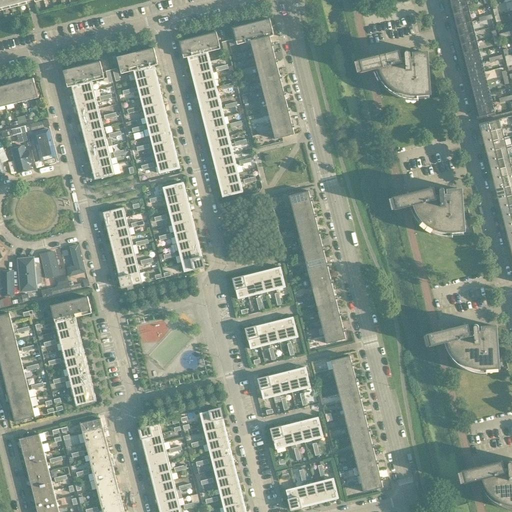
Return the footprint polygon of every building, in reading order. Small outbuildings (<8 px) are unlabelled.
[(8,0),(0,0),(2,8),(10,6),(8,0)] [(467,2),(451,6),(452,11),(450,11),(451,16),(469,12),(467,2)] [(469,12),(451,16),(452,21),(455,20),(456,26),(472,22),(469,12)] [(270,19),(233,28),(237,45),(250,42),(250,41),(270,37),(274,36),(270,19)] [(472,22),(456,26),(458,31),(455,32),(456,37),(475,32),(472,22)] [(179,42),(183,59),(187,58),(187,57),(208,52),(220,49),(216,32),(179,42)] [(475,32),(456,37),(457,41),(460,41),(461,46),(477,42),(475,32)] [(250,41),(250,42),(252,50),(272,45),(270,37),(250,41)] [(477,42),(461,46),(463,51),(460,52),(461,57),(480,52),(477,42)] [(272,45),(252,50),(254,58),(274,53),(272,45)] [(121,74),(134,71),(133,70),(154,65),(154,66),(158,65),(154,48),(117,57),(121,74)] [(374,56),(373,56),(373,57),(367,59),(359,61),(362,73),(370,71),(376,70),(377,72),(378,75),(379,78),(380,79),(381,82),(383,84),(385,87),(387,89),(390,91),(392,93),(395,95),(398,96),(401,97),(404,98),(406,99),(408,99),(410,99),(413,100),(414,100),(418,100),(418,95),(429,94),(429,95),(430,95),(427,53),(414,54),(414,60),(410,60),(410,54),(410,53),(409,52),(408,51),(407,51),(406,51),(405,52),(404,53),(404,54),(404,58),(399,59),(396,51),(395,51),(395,52),(390,53),(374,57),(374,56)] [(187,57),(187,58),(190,67),(210,61),(208,52),(187,57)] [(480,52),(461,57),(462,62),(465,61),(466,66),(482,62),(480,52)] [(274,53),(254,58),(257,66),(276,61),(274,53)] [(210,61),(190,67),(192,76),(212,71),(210,61)] [(276,61),(257,66),(259,74),(278,69),(276,61)] [(67,88),(71,87),(71,86),(92,81),(92,82),(104,78),(100,62),(63,71),(67,88)] [(482,62),(466,66),(468,71),(465,72),(466,77),(485,72),(482,62)] [(133,70),(134,71),(136,80),(156,75),(154,66),(154,65),(133,70)] [(278,69),(259,74),(261,82),(280,77),(278,69)] [(212,71),(192,76),(194,85),(215,80),(212,71)] [(485,72),(466,77),(467,82),(470,81),(471,86),(487,82),(485,72)] [(156,75),(136,80),(138,89),(159,84),(156,75)] [(280,77),(261,82),(263,90),(282,85),(280,77)] [(33,78),(25,81),(30,100),(38,98),(33,78)] [(215,80),(194,85),(197,95),(217,89),(215,80)] [(25,81),(17,83),(22,102),(30,100),(25,81)] [(71,86),(71,87),(74,96),(94,91),(92,82),(92,81),(71,86)] [(487,82),(471,86),(473,92),(470,92),(471,97),(490,93),(487,82)] [(17,83),(9,85),(13,104),(22,102),(17,83)] [(159,84),(138,89),(141,99),(161,94),(159,84)] [(9,85),(0,87),(5,106),(13,104),(9,85)] [(282,85),(263,90),(265,98),(284,94),(282,85)] [(217,89),(197,95),(199,104),(219,99),(217,89)] [(94,91),(74,96),(76,105),(96,100),(94,91)] [(490,93),(471,97),(473,102),(475,101),(476,107),(492,103),(490,93)] [(161,94),(141,99),(143,108),(163,103),(161,94)] [(284,94),(265,98),(267,107),(286,102),(284,94)] [(219,99),(199,104),(201,113),(222,108),(219,99)] [(96,100),(76,105),(78,115),(99,110),(96,100)] [(286,102),(267,107),(269,115),(288,110),(286,102)] [(163,103),(143,108),(145,117),(166,112),(163,103)] [(492,103),(476,107),(478,112),(475,112),(477,120),(495,116),(492,103)] [(222,108),(201,113),(204,123),(224,117),(222,108)] [(99,110),(78,115),(80,124),(101,118),(99,110)] [(288,110),(269,115),(271,123),(290,118),(288,110)] [(166,112),(145,117),(148,127),(168,122),(166,112)] [(224,117),(204,123),(206,132),(226,127),(224,117)] [(101,118),(80,124),(83,133),(103,128),(101,118)] [(290,118),(271,123),(273,131),(292,126),(290,118)] [(499,119),(479,124),(481,134),(502,129),(499,119)] [(50,127),(48,120),(30,124),(32,131),(50,127)] [(168,122),(148,127),(150,136),(170,131),(168,122)] [(27,132),(25,126),(11,129),(13,136),(27,132)] [(292,126),(273,131),(275,140),(295,135),(292,126)] [(226,127),(206,132),(208,141),(229,136),(226,127)] [(103,128),(83,133),(85,142),(106,137),(103,128)] [(13,136),(11,129),(1,132),(3,138),(5,138),(13,136)] [(502,129),(481,134),(484,143),(504,138),(502,129)] [(55,158),(48,130),(32,134),(40,162),(55,158)] [(170,131),(150,136),(152,145),(173,140),(170,131)] [(229,136),(208,141),(211,151),(231,145),(229,136)] [(106,137),(85,142),(87,152),(108,146),(106,137)] [(504,138),(484,143),(486,153),(507,147),(504,138)] [(173,140),(152,145),(155,155),(175,150),(173,140)] [(231,145),(211,151),(213,160),(233,155),(231,145)] [(108,146),(87,152),(90,161),(110,156),(108,146)] [(28,171),(22,147),(11,150),(17,174),(28,171)] [(507,147),(486,153),(488,162),(509,157),(507,147)] [(175,150),(155,155),(157,164),(177,159),(175,150)] [(233,155),(213,160),(215,169),(236,164),(233,155)] [(110,156),(90,161),(92,170),(113,165),(110,156)] [(509,157),(488,162),(491,171),(511,166),(509,157)] [(177,159),(157,164),(159,174),(180,169),(177,159)] [(236,164),(215,169),(218,178),(238,173),(236,164)] [(113,165),(92,170),(95,180),(115,175),(113,165)] [(511,169),(511,166),(491,171),(493,181),(511,175),(511,169)] [(238,173),(218,178),(220,188),(241,183),(238,173)] [(511,175),(493,181),(495,190),(511,185),(511,175)] [(183,183),(163,188),(165,197),(186,192),(183,183)] [(241,183),(220,188),(223,198),(243,192),(241,183)] [(511,185),(495,190),(498,199),(511,195),(511,185)] [(408,193),(407,193),(407,194),(401,195),(393,197),(397,210),(405,208),(410,206),(411,209),(412,211),(412,212),(413,215),(415,217),(416,218),(417,221),(420,223),(422,226),(424,228),(427,230),(430,231),(433,233),(435,234),(439,235),(440,235),(441,236),(444,236),(446,236),(449,236),(450,236),(453,236),(452,232),(463,231),(464,231),(461,190),(448,191),(448,196),(445,197),(444,190),(444,189),(443,188),(442,188),(441,188),(440,188),(439,189),(439,190),(438,190),(438,191),(439,195),(433,196),(431,187),(429,188),(430,188),(419,191),(408,194),(408,193)] [(289,196),(291,205),(311,200),(309,191),(289,196)] [(186,192),(165,197),(168,207),(188,202),(186,192)] [(511,195),(498,199),(500,209),(511,205),(511,195)] [(311,200),(291,205),(293,213),(313,208),(311,200)] [(188,202),(168,207),(170,216),(190,211),(188,202)] [(511,205),(500,209),(502,218),(511,215),(511,205)] [(103,213),(105,222),(126,217),(123,208),(103,213)] [(313,208),(293,213),(295,221),(315,216),(313,208)] [(190,211),(170,216),(172,225),(193,220),(190,211)] [(511,215),(502,218),(505,227),(511,225),(511,215)] [(315,216),(295,221),(298,229),(317,224),(315,216)] [(126,217),(105,222),(108,232),(128,227),(126,217)] [(193,220),(172,225),(175,235),(195,230),(193,220)] [(317,224),(298,229),(300,237),(319,232),(317,224)] [(128,227),(108,232),(110,241),(130,236),(128,227)] [(195,230),(175,235),(177,244),(197,239),(195,230)] [(319,232),(300,237),(302,245),(321,241),(319,232)] [(130,236),(110,241),(112,250),(133,245),(130,236)] [(197,239),(177,244),(179,253),(200,248),(197,239)] [(321,241),(302,245),(304,254),(323,249),(321,241)] [(133,245),(112,250),(115,260),(135,255),(133,245)] [(84,273),(77,246),(64,249),(71,276),(84,273)] [(200,248),(179,253),(182,263),(202,258),(200,248)] [(323,249),(304,254),(306,262),(325,257),(323,249)] [(54,253),(39,256),(45,280),(59,277),(54,253)] [(135,255),(115,260),(117,269),(137,264),(135,255)] [(325,257),(306,262),(308,270),(327,265),(325,257)] [(202,258),(182,263),(184,272),(205,267),(202,258)] [(35,289),(32,259),(16,260),(20,291),(35,289)] [(137,264),(117,269),(119,278),(140,273),(137,264)] [(327,265),(308,270),(310,278),(329,273),(327,265)] [(280,267),(271,269),(276,290),(286,287),(280,267)] [(271,269),(261,272),(266,292),(276,290),(271,269)] [(13,272),(0,272),(0,296),(13,296),(13,272)] [(261,272),(252,274),(257,295),(266,292),(261,272)] [(140,273),(119,278),(122,288),(142,283),(140,273)] [(329,273),(310,278),(312,286),(331,281),(329,273)] [(252,274),(243,276),(248,297),(257,295),(252,274)] [(238,299),(248,297),(243,276),(233,279),(238,299)] [(331,281),(312,286),(314,294),(333,290),(331,281)] [(71,291),(70,286),(70,284),(66,285),(51,289),(53,295),(71,291)] [(53,295),(51,289),(41,291),(43,298),(53,295)] [(333,290),(314,294),(316,303),(335,298),(333,290)] [(37,292),(21,296),(23,302),(38,298),(37,292)] [(51,306),(55,323),(75,317),(75,318),(92,314),(88,297),(51,306)] [(335,298),(316,303),(318,311),(337,306),(335,298)] [(337,306),(318,311),(320,319),(340,314),(337,306)] [(0,315),(0,326),(12,323),(9,313),(0,315)] [(340,314),(320,319),(322,327),(342,322),(340,314)] [(75,317),(55,323),(57,332),(78,327),(75,318),(75,317)] [(293,317),(283,320),(288,340),(298,338),(293,317)] [(283,320),(274,322),(279,342),(288,340),(283,320)] [(274,322),(265,324),(270,345),(279,342),(274,322)] [(342,322),(322,327),(324,335),(344,330),(342,322)] [(12,323),(0,326),(0,335),(14,332),(12,323)] [(265,324),(255,327),(260,347),(270,345),(265,324)] [(443,329),(442,330),(441,330),(435,332),(428,334),(431,346),(438,344),(444,343),(445,344),(445,346),(446,348),(447,350),(448,352),(450,355),(452,357),(454,360),(456,362),(459,364),(461,366),(464,368),(467,369),(470,371),(473,371),(487,373),(487,368),(498,367),(498,368),(499,368),(496,326),(482,327),(483,333),(479,333),(479,327),(479,326),(478,326),(478,325),(477,325),(477,324),(476,324),(475,324),(475,325),(474,325),(473,325),(473,326),(473,327),(473,331),(467,333),(465,324),(464,324),(464,325),(443,330),(443,329)] [(78,327),(57,332),(59,341),(80,336),(78,327)] [(255,327),(245,329),(251,349),(260,347),(255,327)] [(344,330),(324,335),(326,344),(346,339),(344,330)] [(14,332),(0,335),(0,345),(16,342),(14,332)] [(80,336),(59,341),(62,350),(82,345),(80,336)] [(16,342),(0,345),(0,355),(19,351),(16,342)] [(82,345),(62,350),(64,360),(85,355),(82,345)] [(19,351),(0,355),(0,363),(1,366),(21,360),(19,351)] [(85,355),(64,360),(66,369),(87,364),(85,355)] [(331,361),(333,369),(352,365),(350,356),(331,361)] [(21,360),(1,366),(3,375),(23,370),(21,360)] [(87,364),(66,369),(69,378),(89,373),(87,364)] [(352,365),(333,369),(335,378),(354,373),(352,365)] [(306,367),(296,370),(301,390),(311,388),(306,367)] [(23,370),(3,375),(5,384),(26,379),(23,370)] [(296,370),(286,372),(292,392),(301,390),(296,370)] [(286,372),(277,374),(282,395),(292,392),(286,372)] [(89,373),(69,378),(71,388),(92,383),(89,373)] [(354,373),(335,378),(337,386),(356,381),(354,373)] [(277,374),(268,377),(273,397),(282,395),(277,374)] [(268,377),(258,379),(263,400),(273,397),(268,377)] [(26,379),(5,384),(8,394),(28,388),(26,379)] [(356,381),(337,386),(339,394),(358,389),(356,381)] [(92,383),(71,388),(73,397),(94,392),(92,383)] [(28,388),(8,394),(10,403),(30,398),(28,388)] [(358,389),(339,394),(341,402),(360,397),(358,389)] [(94,392),(73,397),(76,407),(96,402),(94,392)] [(360,397),(341,402),(343,410),(362,405),(360,397)] [(30,398),(10,403),(12,412),(33,407),(30,398)] [(362,405),(343,410),(345,418),(364,414),(362,405)] [(33,407),(12,412),(15,422),(35,417),(33,407)] [(200,413),(202,423),(223,418),(220,408),(200,413)] [(364,414),(345,418),(347,427),(367,422),(364,414)] [(318,417),(308,420),(313,440),(323,438),(318,417)] [(223,418),(202,423),(205,433),(225,427),(223,418)] [(80,424),(83,434),(103,428),(101,419),(80,424)] [(308,420),(299,422),(304,442),(313,440),(308,420)] [(299,422),(290,424),(295,445),(304,442),(299,422)] [(367,422),(347,427),(349,435),(369,430),(367,422)] [(159,424),(139,429),(141,439),(162,433),(159,424)] [(290,424),(280,427),(285,447),(295,445),(290,424)] [(225,427),(205,433),(207,442),(227,437),(225,427)] [(276,450),(285,447),(280,427),(271,429),(276,450)] [(103,428),(83,434),(85,443),(105,438),(103,428)] [(369,430),(349,435),(351,443),(371,438),(369,430)] [(162,433),(141,439),(143,448),(164,443),(162,433)] [(19,439),(22,449),(42,444),(40,434),(19,439)] [(227,437),(207,442),(209,451),(230,446),(227,437)] [(105,438),(85,443),(87,452),(108,447),(105,438)] [(371,438),(351,443),(353,451),(373,446),(371,438)] [(164,443),(143,448),(146,457),(166,452),(164,443)] [(42,444),(22,449),(24,458),(44,453),(42,444)] [(230,446),(209,451),(212,461),(232,455),(230,446)] [(373,446),(353,451),(355,459),(375,454),(373,446)] [(108,447),(87,452),(90,462),(110,456),(108,447)] [(166,452),(146,457),(148,467),(169,461),(166,452)] [(44,453),(24,458),(26,467),(47,462),(44,453)] [(375,454),(355,459),(357,467),(377,462),(375,454)] [(232,455),(212,461),(214,470),(234,465),(232,455)] [(110,456),(90,462),(92,471),(112,466),(110,456)] [(286,467),(284,459),(279,461),(274,463),(276,470),(286,467)] [(477,466),(476,466),(476,467),(469,469),(462,470),(465,483),(472,481),(479,480),(480,482),(481,485),(481,486),(483,489),(484,491),(486,494),(488,496),(490,499),(493,501),(495,503),(498,504),(501,506),(504,507),(507,508),(511,508),(511,461),(510,461),(509,461),(508,462),(507,462),(507,463),(507,464),(507,468),(502,469),(499,460),(498,461),(487,464),(477,467),(477,466)] [(169,461),(148,467),(150,476),(171,471),(169,461)] [(47,462),(26,467),(29,477),(49,472),(47,462)] [(377,462),(357,467),(359,476),(379,471),(377,462)] [(234,465),(214,470),(216,479),(237,474),(234,465)] [(112,466),(92,471),(94,480),(115,475),(112,466)] [(171,471),(150,476),(153,485),(173,480),(171,471)] [(379,471),(359,476),(361,484),(381,479),(379,471)] [(49,472),(29,477),(31,486),(51,481),(49,472)] [(237,474),(216,479),(219,489),(239,483),(237,474)] [(115,475),(94,480),(97,490),(117,484),(115,475)] [(333,478),(324,481),(329,501),(339,499),(333,478)] [(381,479),(361,484),(364,492),(383,487),(381,479)] [(173,480),(153,485),(155,495),(176,489),(173,480)] [(51,481),(31,486),(33,495),(54,490),(51,481)] [(324,481),(314,483),(319,503),(329,501),(324,481)] [(239,483),(219,489),(221,498),(241,493),(239,483)] [(314,483),(305,485),(310,506),(319,503),(314,483)] [(117,484),(97,490),(99,499),(120,494),(117,484)] [(305,485),(296,488),(301,508),(310,506),(305,485)] [(296,488),(286,490),(291,511),(301,508),(296,488)] [(176,489),(155,495),(158,504),(178,499),(176,489)] [(54,490),(33,495),(36,505),(56,500),(54,490)] [(241,493),(221,498),(223,507),(244,502),(241,493)] [(120,494),(99,499),(101,508),(122,503),(120,494)] [(178,499),(158,504),(159,511),(164,511),(180,508),(178,499)] [(56,500),(36,505),(37,511),(46,511),(58,509),(56,500)] [(244,502),(223,507),(224,511),(243,511),(246,511),(244,502)] [(124,511),(122,503),(101,508),(102,511),(124,511)]
